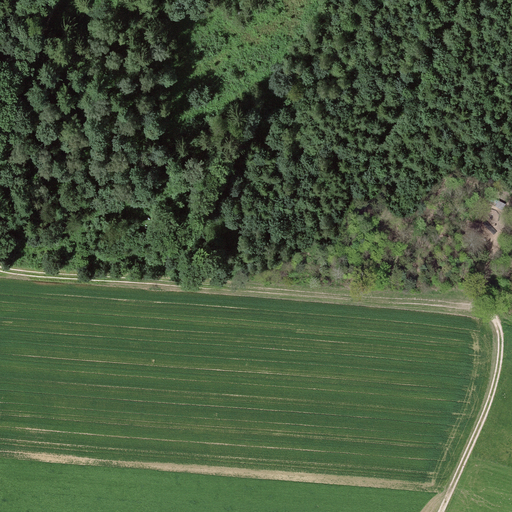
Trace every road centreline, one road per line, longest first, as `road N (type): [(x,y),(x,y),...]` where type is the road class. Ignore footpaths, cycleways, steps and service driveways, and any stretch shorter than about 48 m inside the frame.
road 1 (track): [(0,266),(474,301),(511,321)]
road 2 (track): [(441,511),(493,387),(500,345),(494,314)]
road 3 (track): [(55,0),(0,123)]
